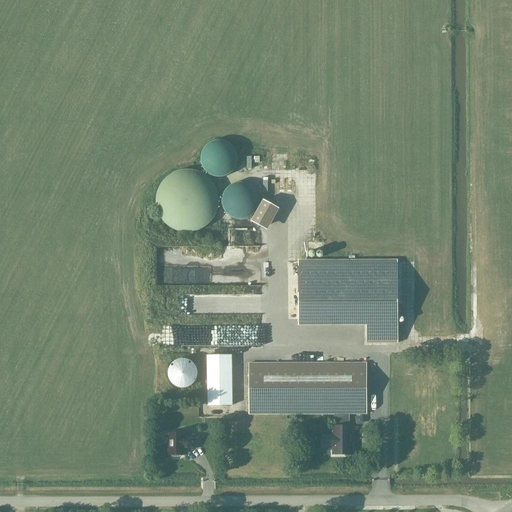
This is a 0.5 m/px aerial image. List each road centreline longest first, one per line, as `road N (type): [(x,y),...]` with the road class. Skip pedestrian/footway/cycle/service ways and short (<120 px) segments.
road 1 (unclassified): [(486,511),(466,501),(429,500),(0,502)]
road 2 (unknown): [(380,501),(377,369),(355,357),(287,352),(278,343),(288,207)]
